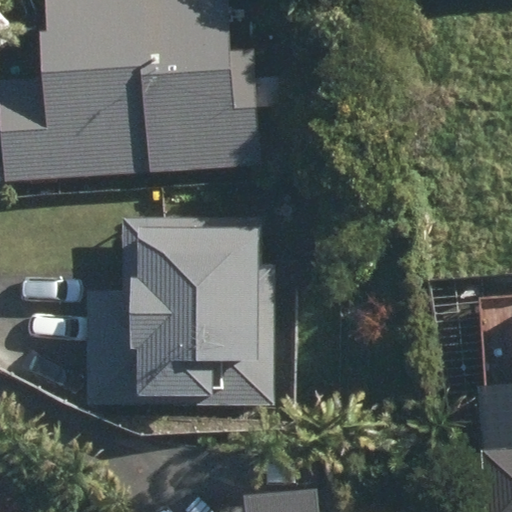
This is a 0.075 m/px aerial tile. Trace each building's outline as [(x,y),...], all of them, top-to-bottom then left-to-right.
[(0,80),(0,97),(5,179),(263,166),(256,48),(233,49),(230,0),(44,0),(46,32),(41,34),(43,78),(0,80)] [(88,406),(278,407),(279,262),(260,262),(261,218),(125,217),(124,289),(88,289),(88,406)] [(511,511),(511,450),(481,453),(484,511),(511,511)] [(0,511),(18,511),(17,496),(0,497),(0,511)] [(302,511),(301,497),(233,503),(234,511),(302,511)]
